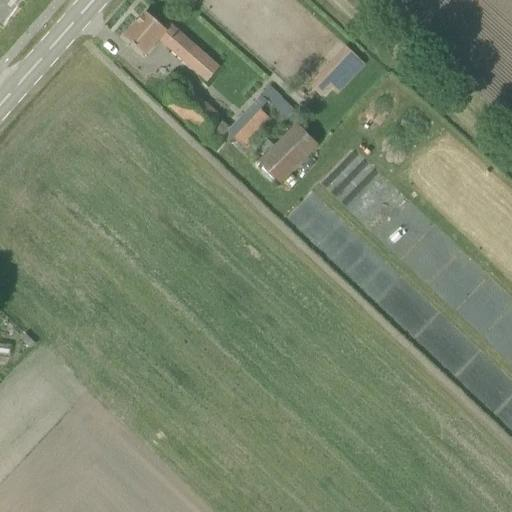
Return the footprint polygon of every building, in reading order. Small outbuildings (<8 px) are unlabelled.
[(0,0),(0,6),(11,14),(19,0),(0,0)] [(124,37),(145,56),(159,41),(181,61),(195,46),(171,23),(164,30),(145,12),(124,37)] [(348,49),(331,67),(347,83),(364,65),(348,49)] [(220,115),(183,83),(165,104),(202,136),(200,137),(213,148),(226,132),(246,150),(266,128),(279,114),(285,120),(293,126),(301,117),(294,110),(268,86),(233,126),(231,128),(219,117),(220,115)] [(283,181),(308,157),(318,147),(296,124),(274,146),(261,158),(257,162),(279,184),(283,181)] [(511,301),(468,260),(401,259),(462,316),(462,311),(451,301),(459,293),(473,306),(463,317),(503,317),(508,311),(508,321),(507,321),(506,335),(511,335),(511,301)]
